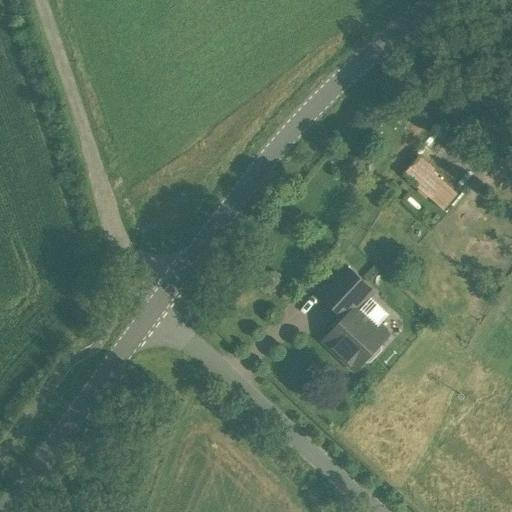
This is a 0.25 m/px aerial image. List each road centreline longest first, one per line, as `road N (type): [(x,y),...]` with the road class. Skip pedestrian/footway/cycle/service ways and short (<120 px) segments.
road 1 (tertiary): [(441,0),(314,107),(154,310)]
road 2 (unclassified): [(41,0),(123,249),(154,310)]
road 3 (unclassified): [(379,511),(154,310)]
road 4 (tertiary): [(154,310),(9,511)]
